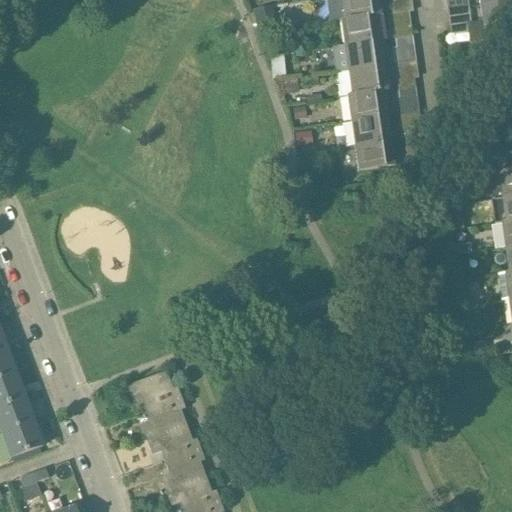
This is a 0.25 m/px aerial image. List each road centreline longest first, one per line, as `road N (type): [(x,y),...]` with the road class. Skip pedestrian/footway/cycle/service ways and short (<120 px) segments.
road 1 (residential): [(112,511),(12,235),(0,222)]
road 2 (residential): [(434,143),(424,0)]
